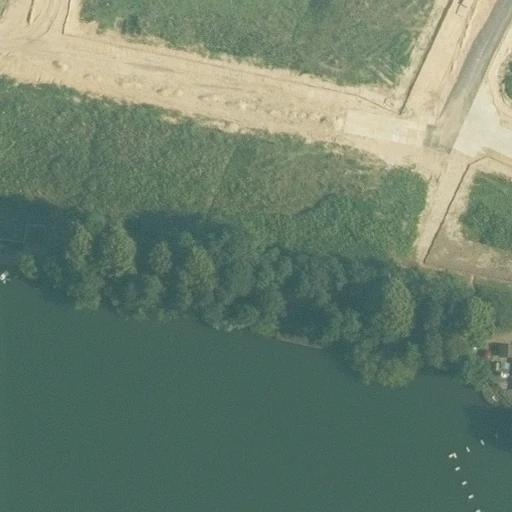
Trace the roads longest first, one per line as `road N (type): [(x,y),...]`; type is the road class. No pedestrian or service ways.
road 1 (residential): [(0,50),(369,130),(409,136),(450,127)]
road 2 (residential): [(450,127),(503,0)]
